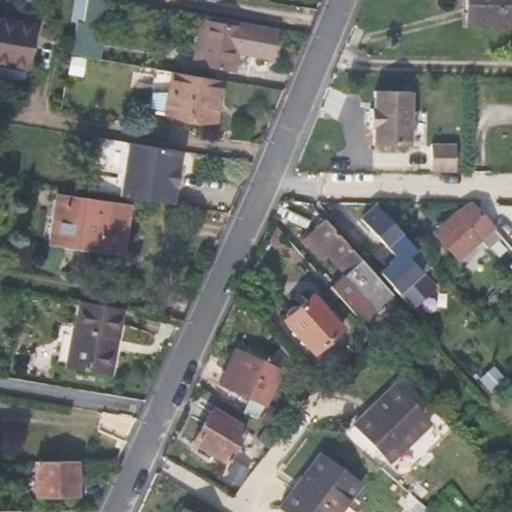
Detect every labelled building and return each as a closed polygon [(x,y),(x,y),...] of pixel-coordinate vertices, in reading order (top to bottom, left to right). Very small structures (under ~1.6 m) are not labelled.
[(95,25),(98,0),(84,0),(80,22),(95,25)] [(511,0),(468,0),(467,24),(511,25),(511,0)] [(33,24),(0,18),(0,79),(21,83),(24,68),(25,68),(33,24)] [(274,28),(236,21),(235,27),(206,22),(199,65),(228,70),(232,47),(270,53),(274,28)] [(98,58),(103,26),(95,25),(80,22),(76,22),(70,53),(91,57),(98,58)] [(98,58),(91,57),(89,69),(100,70),(101,59),(98,58)] [(221,78),(173,70),(169,91),(159,89),(153,94),(152,102),(155,110),(214,119),(221,78)] [(412,145),(414,88),(374,87),(372,144),(412,145)] [(175,172),(178,150),(126,142),(118,195),(170,203),(174,180),(175,172)] [(63,199),(58,238),(119,248),(125,209),(63,199)] [(380,208),(377,204),(365,214),(397,250),(391,255),(381,244),(365,257),(412,309),(424,299),(399,271),(411,262),(435,289),(445,281),(380,208)] [(457,258),(490,230),(510,251),(511,249),(511,225),(508,221),(486,221),(472,206),(463,205),(434,232),(457,258)] [(342,272),(329,284),(360,320),(391,294),(336,231),(323,217),(307,232),(315,241),(309,245),(319,257),(325,253),(342,272)] [(301,238),(309,245),(315,241),(307,232),(301,238)] [(357,324),(360,320),(329,284),(326,287),(357,324)] [(341,327),(311,294),(283,319),(311,351),(341,327)] [(121,307),(79,300),(66,367),(106,374),(114,334),(116,334),(121,307)] [(280,369),(235,348),(219,384),(264,404),(280,369)] [(431,422),(396,383),(352,424),(387,462),(431,422)] [(192,441),(223,459),(244,427),(212,409),(192,441)] [(338,511),(358,487),(318,454),(279,504),(289,511),(338,511)] [(76,459),(34,460),(34,497),(77,496),(76,459)]
